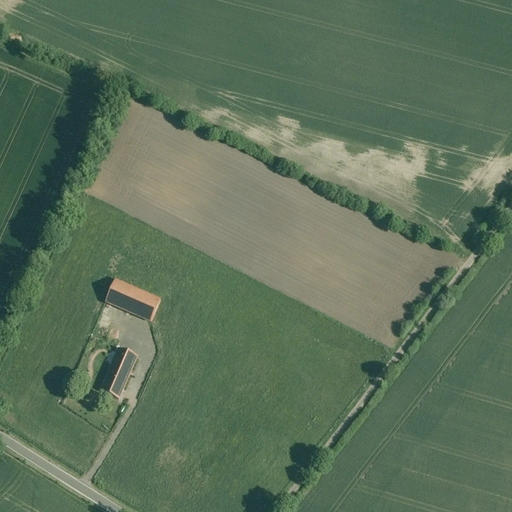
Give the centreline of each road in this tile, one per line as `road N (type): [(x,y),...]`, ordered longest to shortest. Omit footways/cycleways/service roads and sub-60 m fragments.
road 1 (unclassified): [(511,206),(276,511)]
road 2 (tertiary): [(119,511),(0,437)]
